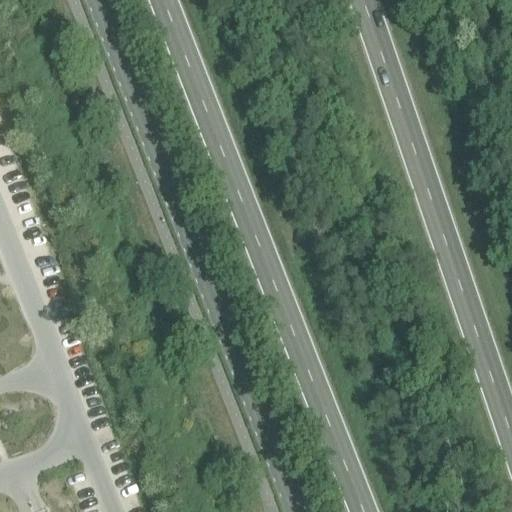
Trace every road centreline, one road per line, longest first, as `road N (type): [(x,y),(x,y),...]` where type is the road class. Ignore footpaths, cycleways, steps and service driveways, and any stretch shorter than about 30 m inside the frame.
road 1 (trunk): [(172,0),(371,511)]
road 2 (tertiary): [(297,511),(108,0)]
road 3 (trunk): [(511,425),(366,0)]
